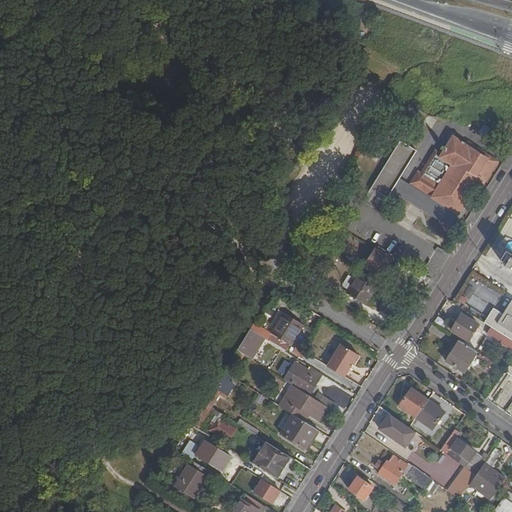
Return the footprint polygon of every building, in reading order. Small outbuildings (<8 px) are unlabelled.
[(480,190),(497,164),(465,145),(453,138),(444,152),(441,158),(437,156),(424,176),(422,176),(416,186),(433,197),(432,198),(459,214),(476,188),(480,190)] [(403,139),(365,197),(381,207),(396,185),(401,177),(419,150),(403,139)] [(468,141),(465,145),(497,164),(499,162),(468,141)] [(410,182),(416,186),(422,176),(424,176),(437,156),(441,158),(444,152),(437,147),(421,171),(418,169),(410,182)] [(401,177),(396,185),(454,222),(459,214),(432,198),(433,197),(416,186),(410,182),(401,177)] [(309,238),(294,261),(307,269),(322,246),(309,238)] [(381,277),(392,260),(376,250),(365,267),(381,277)] [(510,276),(511,273),(511,261),(506,258),(502,264),(500,267),(506,271),(505,273),(510,276)] [(379,282),(361,271),(347,293),(365,305),(379,282)] [(511,303),(507,310),(498,304),(485,322),(511,339),(511,303)] [(258,334),(286,351),(290,344),(291,345),(303,325),(284,313),(271,333),(255,323),(251,330),(258,334)] [(468,341),(479,324),(462,314),(451,331),(468,341)] [(258,334),(251,330),(237,351),(244,355),(258,334)] [(464,372),(476,353),(459,342),(447,362),(464,372)] [(358,356),(341,346),(327,368),(344,378),(358,356)] [(244,355),(237,351),(231,362),(237,366),(244,355)] [(310,393),(318,380),(313,377),(314,374),(302,367),(292,383),(310,393)] [(232,377),(224,372),(204,404),(211,409),(221,392),(225,395),(224,397),(227,399),(235,386),(229,382),(232,377)] [(494,387),(498,381),(494,378),(490,384),(494,387)] [(315,400),(292,386),(279,407),(293,416),(302,421),(307,414),(318,421),(327,407),(321,404),(315,400)] [(400,407),(416,418),(428,401),(412,389),(400,407)] [(253,411),(262,398),(249,390),(241,403),(253,411)] [(319,394),(315,400),(321,404),(325,398),(319,394)] [(336,405),(325,398),(321,404),(327,407),(333,411),(336,405)] [(428,401),(416,418),(432,429),(444,412),(428,401)] [(218,415),(210,426),(231,441),(239,430),(218,415)] [(409,428),(391,415),(380,429),(400,443),(410,429),(409,428)] [(306,450),(318,431),(302,421),(293,416),(282,434),(306,450)] [(237,425),(248,431),(251,427),(240,420),(237,425)] [(191,425),(175,450),(213,474),(217,468),(213,465),(223,449),(208,440),(210,437),(191,425)] [(248,431),(256,436),(258,433),(259,432),(251,427),(248,431)] [(458,434),(454,431),(441,450),(476,475),(484,464),(486,461),(489,457),(484,453),(481,457),(454,439),(458,434)] [(228,455),(227,448),(210,437),(208,440),(223,449),(213,465),(217,468),(213,474),(215,475),(228,455)] [(433,444),(423,437),(414,450),(424,457),(433,444)] [(253,464),(279,480),(291,458),(266,443),(253,464)] [(503,452),(496,448),(489,457),(486,461),(493,466),(503,452)] [(402,474),(409,464),(395,454),(390,462),(387,460),(384,464),(381,470),(378,474),(394,485),(402,474)] [(381,470),(384,464),(379,461),(375,466),(381,470)] [(289,486),(279,480),(253,464),(237,489),(246,495),(269,509),(272,511),(289,486)] [(402,474),(406,477),(413,467),(409,464),(402,474)] [(491,469),(484,464),(476,475),(470,484),(475,488),(480,482),(484,485),(482,488),(486,490),(488,487),(494,492),(504,478),(491,469)] [(194,497),(207,478),(188,466),(176,486),(194,497)] [(433,482),(413,467),(406,477),(427,491),(433,482)] [(364,500),(373,488),(358,477),(349,489),(364,500)] [(482,495),(486,490),(482,488),(484,485),(480,482),(475,488),(470,484),(469,486),(482,495)] [(246,495),(242,500),(261,511),(262,511),(266,511),(269,509),(246,495)] [(511,511),(511,503),(505,498),(495,511),(511,511)] [(242,500),(234,511),(261,511),(242,500)] [(368,511),(372,506),(364,500),(360,506),(368,511)]
